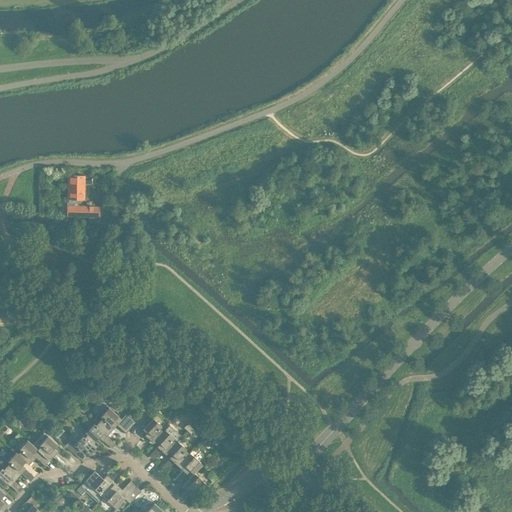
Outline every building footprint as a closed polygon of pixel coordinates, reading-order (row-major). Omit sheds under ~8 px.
[(84,200),(84,184),(92,184),(95,184),(96,179),(91,179),(91,180),(84,180),(84,176),(68,176),(67,199),(67,206),(67,216),(87,217),(87,222),(99,222),(99,206),(80,206),(80,200),(84,200)] [(105,229),(120,218),(113,208),(105,213),(108,217),(100,222),(105,229)] [(121,419),(108,407),(100,416),(102,418),(98,421),(110,432),(116,425),(125,433),(130,428),(121,419)] [(135,422),(126,414),(121,419),(130,428),(135,422)] [(153,443),(156,440),(163,432),(160,428),(161,427),(152,418),(143,428),(147,432),(144,435),(153,443)] [(110,432),(98,421),(95,425),(93,423),(85,432),(87,434),(95,441),(98,437),(102,441),(110,432)] [(163,432),(156,440),(160,443),(157,446),(166,455),(169,451),(168,451),(176,443),(175,443),(172,440),(174,438),(165,430),(163,432)] [(71,439),(75,442),(82,435),(78,431),(71,439)] [(54,449),(57,445),(44,432),(32,445),(38,450),(49,460),(57,452),(54,449)] [(87,434),(84,437),(82,436),(74,444),(69,440),(64,446),(74,454),(78,449),(84,454),(87,450),(90,453),(99,444),(95,441),(87,434)] [(49,460),(38,450),(32,445),(27,440),(19,449),(21,451),(18,454),(17,454),(25,461),(25,462),(29,465),(35,458),(44,466),(49,460)] [(168,451),(169,451),(172,454),(169,458),(178,466),(188,455),(184,451),(186,449),(177,441),(175,443),(176,443),(168,451)] [(0,461),(6,466),(17,477),(25,468),(22,465),(25,462),(25,461),(17,454),(18,454),(12,448),(0,461)] [(188,455),(178,466),(185,472),(176,481),(182,486),(192,475),(202,464),(193,456),(192,458),(188,455)] [(17,477),(6,466),(3,470),(1,468),(0,469),(0,484),(2,486),(6,482),(9,486),(17,477)] [(103,479),(99,475),(94,471),(81,485),(98,501),(104,495),(115,484),(112,481),(119,472),(114,467),(106,476),(103,479)] [(192,475),(182,486),(190,494),(194,491),(197,494),(206,485),(197,476),(196,478),(192,475)] [(122,490),(115,484),(104,495),(108,498),(106,500),(115,508),(124,498),(127,495),(135,486),(130,481),(122,490)] [(135,486),(127,495),(133,500),(141,491),(135,486)] [(40,511),(33,505),(37,501),(32,495),(23,505),(28,509),(25,511),(40,511)] [(133,500),(127,495),(124,498),(129,503),(133,500)] [(163,511),(154,503),(145,511),(163,511)]
